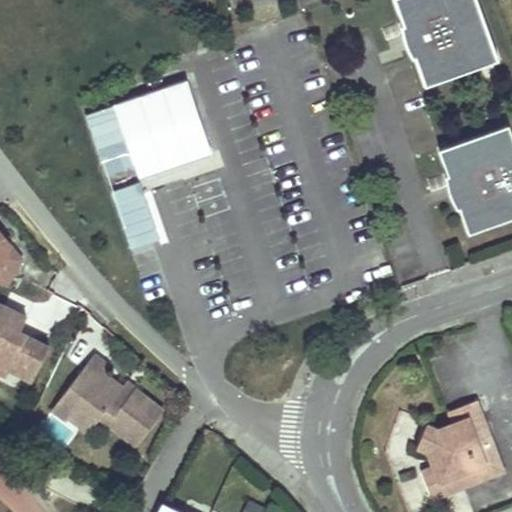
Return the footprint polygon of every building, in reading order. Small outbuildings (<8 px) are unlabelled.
[(499,58),(477,0),(394,0),(403,23),(398,25),(402,34),(406,32),(412,47),(407,49),(410,58),(415,56),(425,85),(499,58)] [(189,77),(111,103),(136,175),(213,149),(189,77)] [(511,214),(511,135),(508,125),(442,149),(448,167),(444,168),(448,178),(453,176),(459,192),(454,194),(458,207),(462,206),(471,229),(509,216),(511,214)] [(453,176),(448,178),(454,194),(459,192),(453,176)] [(138,183),(109,194),(113,205),(143,194),(138,183)] [(0,236),(0,284),(10,288),(22,262),(0,236)] [(9,369),(32,380),(49,346),(19,332),(26,317),(0,303),(0,372),(6,375),(9,369)] [(162,408),(133,386),(127,394),(119,388),(121,385),(120,385),(102,371),(107,364),(92,352),(50,408),(65,418),(67,415),(74,406),(94,422),(98,416),(105,407),(113,413),(106,422),(135,444),(162,408)] [(127,394),(133,386),(124,379),(120,385),(121,385),(119,388),(127,394)] [(448,410),(453,423),(480,413),(475,400),(448,410)] [(94,422),(74,406),(67,415),(87,430),(94,422)] [(106,422),(113,413),(105,407),(98,416),(106,422)] [(503,471),(480,413),(453,423),(440,428),(427,423),(417,448),(430,453),(435,466),(421,472),(431,498),(503,471)] [(184,511),(163,501),(157,511),(184,511)]
